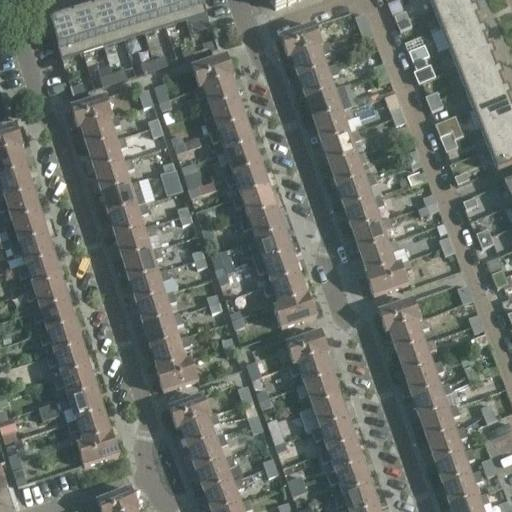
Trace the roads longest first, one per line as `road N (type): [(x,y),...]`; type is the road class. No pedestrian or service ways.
road 1 (residential): [(424,511),(365,339),(334,302),(325,231),(271,75),(249,37)]
road 2 (residential): [(6,0),(146,416),(148,477)]
